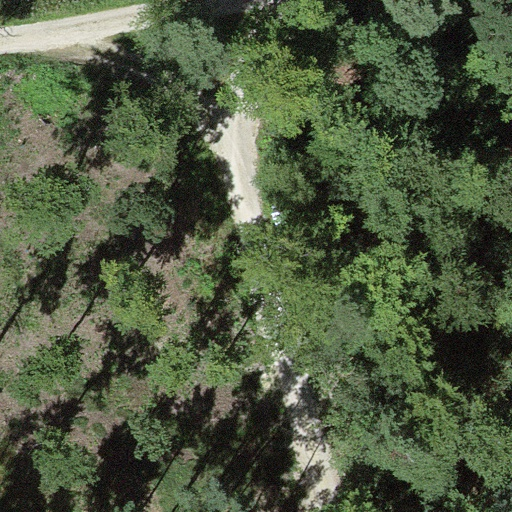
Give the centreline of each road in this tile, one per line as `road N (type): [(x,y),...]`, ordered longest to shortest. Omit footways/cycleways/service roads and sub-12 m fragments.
road 1 (track): [(330,511),(235,153),(259,0)]
road 2 (track): [(248,0),(0,42)]
road 3 (track): [(235,153),(83,32)]
